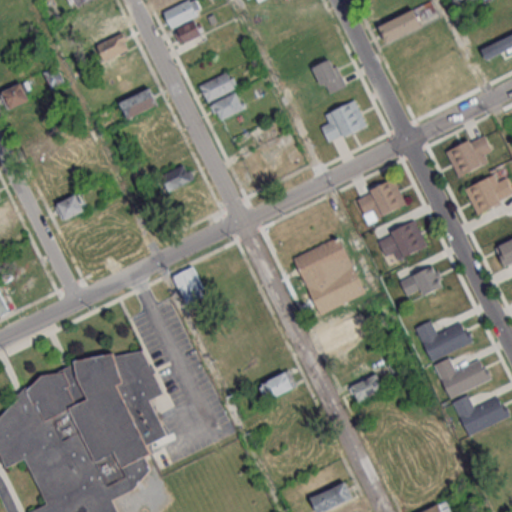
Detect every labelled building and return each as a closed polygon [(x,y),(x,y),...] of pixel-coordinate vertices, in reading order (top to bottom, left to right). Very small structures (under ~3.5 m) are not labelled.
[(158,0),(178,0),(162,8),(158,0)] [(162,10),(184,0),(189,0),(190,1),(192,0),(195,0),(200,10),(195,12),(198,16),(170,29),(162,10)] [(379,22),(409,8),(404,0),(385,0),(372,7),(379,22)] [(511,5),(487,18),(495,34),(511,25),(511,5)] [(378,26),(414,8),(422,24),(387,43),(378,26)] [(88,24),(112,13),(121,31),(96,43),(88,24)] [(176,31),(197,20),(200,25),(204,23),(207,30),(183,43),(176,31)] [(98,45),(122,32),(129,46),(106,59),(98,45)] [(483,49),(511,34),(511,48),(488,60),(483,49)] [(312,67),(329,57),(334,66),(337,64),(348,85),(331,93),(325,83),(321,85),(312,67)] [(44,72),(51,88),(65,81),(58,65),(44,72)] [(199,84),(227,69),(230,76),(233,74),(238,82),(234,83),(236,87),(208,102),(199,84)] [(2,90),(21,81),(29,98),(10,108),(2,90)] [(119,100),(150,85),(159,104),(128,119),(119,100)] [(209,106),(235,91),(241,101),(243,100),(246,106),(222,119),(218,112),(214,114),(209,106)] [(322,125),(329,122),(324,113),(354,97),(369,125),(345,137),(342,132),(330,139),(322,125)] [(11,111),(30,101),(38,117),(19,126),(11,111)] [(444,150),(457,177),(489,161),(485,154),(493,150),(485,134),(471,141),(470,138),(444,150)] [(37,163),(64,152),(57,135),(30,146),(37,163)] [(154,154),(160,170),(183,161),(177,145),(154,154)] [(156,177),(184,163),(187,169),(190,168),(195,177),(169,189),(167,186),(161,188),(156,177)] [(465,189),(494,173),(498,180),(506,175),(511,185),(511,192),(502,198),(504,201),(479,214),(465,189)] [(358,199),(372,192),(369,189),(393,177),(406,202),(379,216),(374,207),(365,212),(358,199)] [(57,203),(77,193),(85,210),(65,219),(57,203)] [(0,224),(9,219),(2,205),(0,206),(0,224)] [(376,238),(389,233),(387,229),(416,216),(429,245),(400,259),(396,252),(385,257),(376,238)] [(293,257),(337,235),(348,258),(304,280),(293,257)] [(496,247),(511,239),(511,262),(505,266),(496,247)] [(402,280),(432,264),(436,270),(438,269),(443,278),(441,279),(443,284),(425,294),(421,286),(408,293),(402,280)] [(172,275),(192,265),(208,298),(188,308),(172,275)] [(0,289),(11,309),(0,315),(0,289)] [(256,316),(253,300),(226,304),(228,320),(256,316)] [(356,312),(365,330),(330,346),(321,328),(356,312)] [(417,327),(429,322),(435,333),(461,321),(466,331),(472,328),(477,340),(432,360),(417,327)] [(120,511),(115,501),(139,491),(152,470),(147,460),(155,455),(151,446),(170,436),(152,402),(167,395),(144,351),(82,363),(63,373),(44,376),(0,420),(0,451),(8,468),(26,459),(48,505),(34,511),(120,511)] [(351,382),(374,369),(366,355),(343,368),(351,382)] [(435,364),(449,357),(455,369),(478,358),(484,369),(489,366),(495,377),(451,399),(435,364)] [(402,358),(409,371),(395,378),(388,365),(402,358)] [(258,387),(262,385),(261,382),(291,366),(300,384),(266,402),(258,387)] [(351,386),(359,402),(384,390),(377,374),(351,386)] [(453,402),(466,395),(473,409),(497,397),(502,405),(506,403),(511,413),(469,434),(453,402)] [(318,511),(311,497),(345,480),(353,497),(321,511),(318,511)] [(327,511),(355,498),(362,511),(327,511)] [(419,511),(446,499),(452,511),(419,511)]
